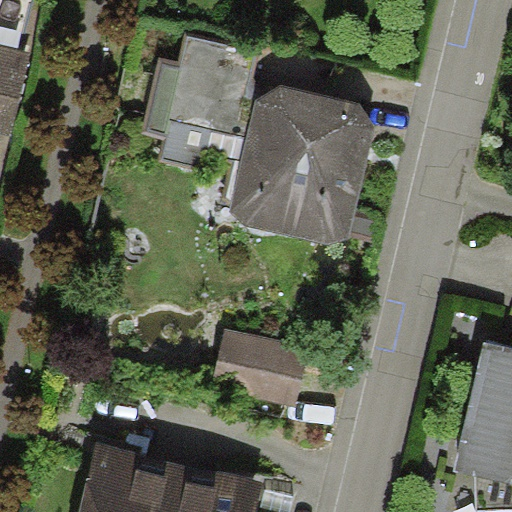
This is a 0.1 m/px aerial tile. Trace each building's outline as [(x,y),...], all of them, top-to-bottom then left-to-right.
[(236,135),(255,49),(188,34),(169,120),(236,135)] [(31,53),(0,46),(0,132),(11,135),(31,53)] [(281,85),(256,101),(230,210),(246,226),(328,245),(350,237),(375,132),(376,125),(363,104),(281,85)] [(310,349),(225,328),(215,372),(241,378),(253,397),(296,405),(310,349)] [(511,348),(484,342),(453,470),(511,483),(511,348)] [(80,511),(168,511),(181,461),(159,456),(97,441),(80,511)] [(203,466),(181,461),(168,511),(255,511),(263,481),(203,466)]
